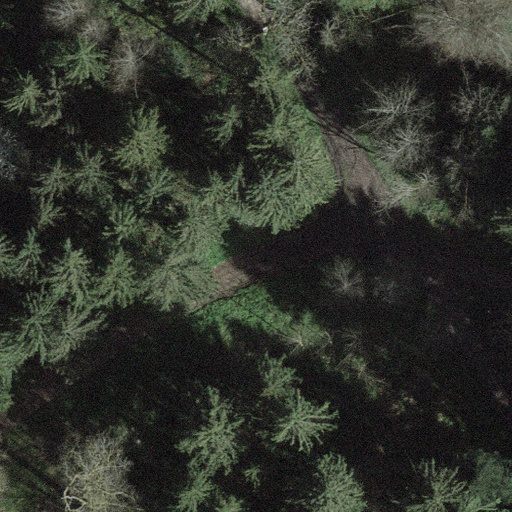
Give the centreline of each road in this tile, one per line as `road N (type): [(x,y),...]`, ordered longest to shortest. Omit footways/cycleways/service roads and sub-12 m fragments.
road 1 (track): [(264,0),(293,39),(367,195),(511,425)]
road 2 (track): [(367,195),(188,290),(0,414)]
